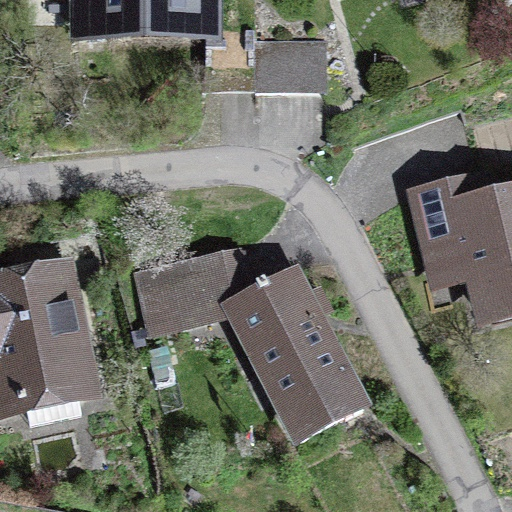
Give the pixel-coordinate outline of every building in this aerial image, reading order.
[(223,0),(71,0),(71,29),(224,31),(223,0)] [(260,84),(326,85),(327,35),(262,34),(260,84)] [(485,165),(410,181),(431,285),(465,278),(474,321),(511,313),(511,175),(488,180),(485,165)] [(294,257),(245,285),(235,245),(133,270),(148,337),(232,318),(301,438),(374,396),(294,257)] [(0,274),(0,415),(103,393),(75,258),(0,274)]
